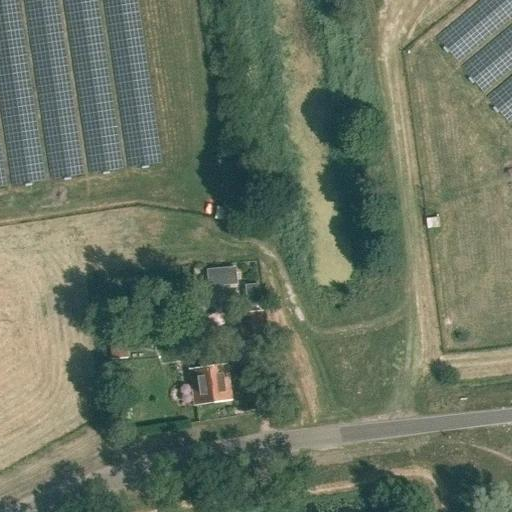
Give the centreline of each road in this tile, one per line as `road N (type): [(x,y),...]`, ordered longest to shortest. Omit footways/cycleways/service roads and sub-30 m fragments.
road 1 (track): [(366,0),(411,274),(423,426)]
road 2 (tertiary): [(423,426),(184,457),(93,481),(21,511)]
